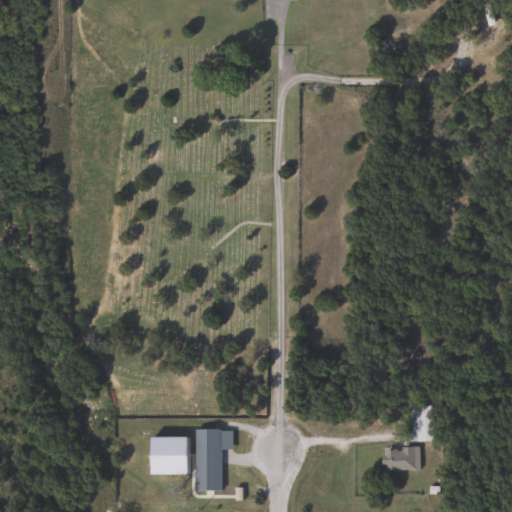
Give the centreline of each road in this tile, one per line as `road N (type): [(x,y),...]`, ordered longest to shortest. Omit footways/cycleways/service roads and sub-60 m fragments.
road 1 (residential): [(277,511),(283,0)]
road 2 (residential): [(467,0),(459,47),(435,80),(282,79)]
